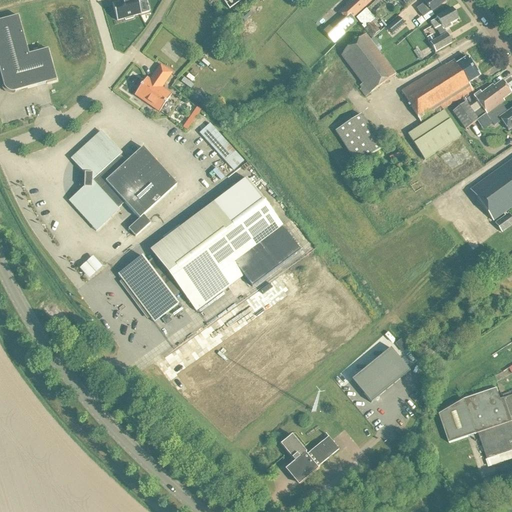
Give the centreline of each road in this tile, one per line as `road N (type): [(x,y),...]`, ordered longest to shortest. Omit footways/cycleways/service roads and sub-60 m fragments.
road 1 (primary): [(201,511),(88,403),(0,258)]
road 2 (unclassified): [(255,511),(49,310)]
road 3 (unknown): [(134,376),(122,323),(39,182),(0,148)]
road 4 (unclassified): [(0,148),(55,125),(136,48)]
